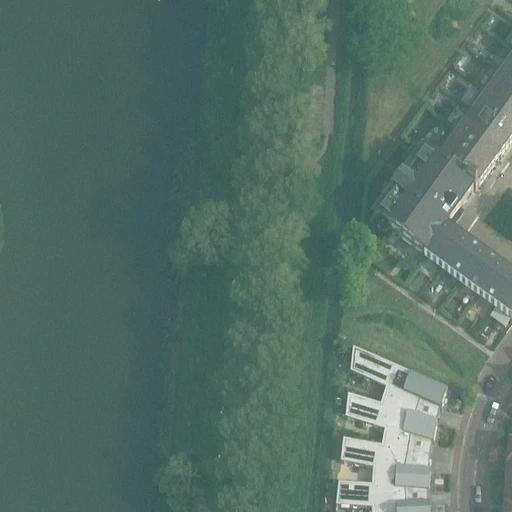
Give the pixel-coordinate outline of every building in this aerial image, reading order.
[(409,170),(373,219),(375,221),(390,232),(425,257),(446,229),(450,224),(460,210),(473,192),(475,193),(483,182),(497,162),(511,143),(511,142),(511,53),(498,72),(484,92),(469,112),(455,131),(441,151),(429,142),(422,153),(421,154),(418,158),(416,160),(409,170)] [(303,87),(300,134),(307,136),(311,88),(303,87)] [(425,257),(424,259),(442,272),(464,242),(446,229),(425,257)] [(464,242),(442,272),(459,285),(482,255),(464,242)] [(482,255),(459,285),(477,298),(499,267),(482,255)] [(511,276),(499,267),(477,298),(494,310),(511,286),(511,276)] [(511,286),(494,310),(511,323),(511,286)] [(420,403),(441,412),(447,391),(438,387),(353,350),(350,374),(372,384),(374,381),(387,386),(380,407),(347,397),(347,398),(416,418),(420,403)] [(347,398),(345,420),(384,432),(381,448),(342,441),(342,442),(409,455),(412,439),(433,445),(433,443),(438,425),(416,418),(347,398)] [(342,442),(340,464),(372,470),(371,487),(338,485),(338,486),(406,492),(428,493),(428,492),(430,472),(406,471),(409,455),(342,442)] [(338,486),(335,508),(372,511),(429,511),(429,506),(407,507),(406,492),(338,486)]
